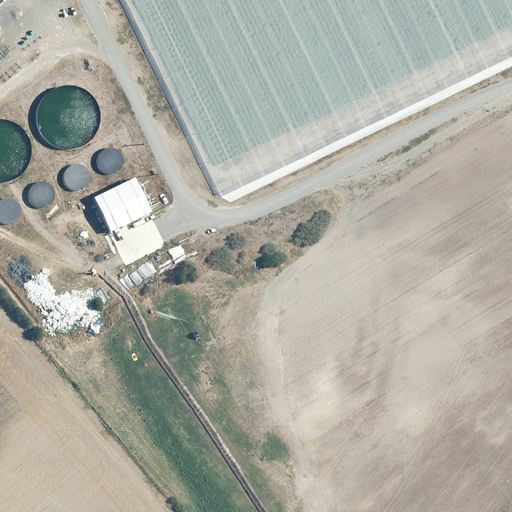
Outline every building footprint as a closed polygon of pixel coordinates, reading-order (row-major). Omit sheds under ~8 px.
[(63,150),(69,150),(73,150),(75,149),(80,147),(85,145),(89,141),(93,137),(96,132),(98,127),(99,121),(99,116),(98,110),(96,105),(93,100),(90,95),(86,92),(81,89),(76,87),(70,86),(64,86),(59,87),(54,88),(49,91),(44,95),(41,99),(38,104),(36,109),(35,115),(35,120),(35,126),(37,131),(40,136),(44,140),(48,144),(53,147),(58,149),(63,150)] [(0,182),(5,182),(10,180),(15,178),(19,174),(23,170),(26,165),(28,160),(29,155),(29,149),(28,143),(26,138),(24,133),(20,129),(16,125),(11,122),(6,120),(1,119),(0,119),(0,182)] [(108,173),(110,174),(112,173),(114,173),(116,172),(118,170),(119,169),(121,167),(121,165),(122,163),(122,161),(122,158),(121,156),(120,154),(119,152),(117,151),(115,150),(113,149),(111,148),(109,148),(107,149),(105,149),(103,150),(101,151),(99,153),(98,155),(97,157),(97,159),(97,161),(97,163),(98,166),(99,168),(100,169),(102,171),(103,172),(105,173),(108,173)] [(147,213),(131,179),(89,198),(106,233),(147,213)] [(40,208),(43,207),(44,207),(45,207),(47,206),(49,205),(50,203),(52,201),(53,199),(53,197),(54,195),(53,193),(53,190),(52,188),(51,186),(49,185),(47,184),(45,183),(43,182),(41,182),(39,182),(36,182),(34,183),(33,185),(31,186),(30,188),(29,190),(28,192),(28,194),(28,197),(28,199),(29,201),(31,203),(32,204),(34,206),(36,207),(38,207),(40,208)] [(10,224),(12,223),(13,223),(14,222),(16,221),(17,219),(18,217),(19,215),(19,213),(19,211),(19,208),(18,206),(17,204),(16,202),(14,201),(12,200),(10,199),(8,199),(6,199),(3,199),(1,200),(0,200),(0,222),(1,223),(3,224),(5,224),(7,225),(10,224)]
